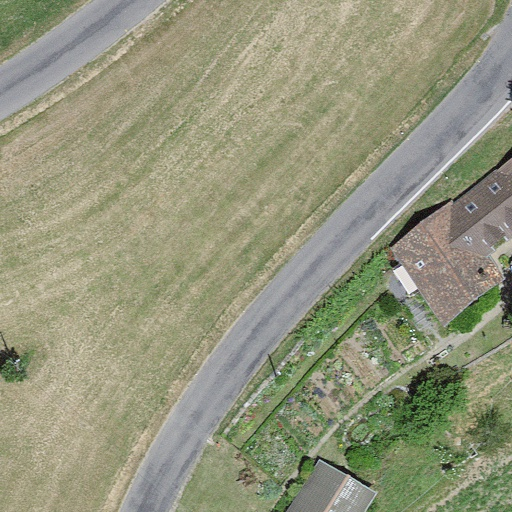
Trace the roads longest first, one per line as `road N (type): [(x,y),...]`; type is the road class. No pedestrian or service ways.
road 1 (tertiary): [(511,66),(246,348),(145,511)]
road 2 (tertiary): [(0,94),(135,0)]
